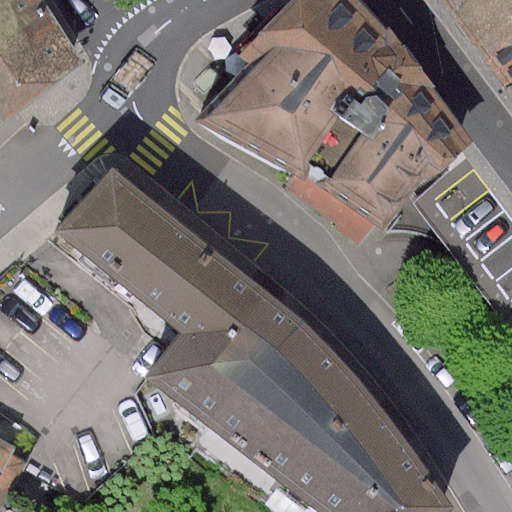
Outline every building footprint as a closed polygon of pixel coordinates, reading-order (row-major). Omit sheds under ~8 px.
[(0,0),(0,101),(52,46),(17,0),(0,0)] [(379,224),(455,139),(347,0),(286,0),(241,45),(255,58),(200,117),(379,224)] [(511,0),(450,0),(511,81),(511,0)] [(50,237),(183,331),(238,269),(113,166),(50,237)] [(449,511),(379,415),(238,269),(183,331),(141,383),(324,511),(449,511)] [(0,509),(48,437),(3,414),(0,417),(0,386),(8,377),(0,371),(0,509)]
